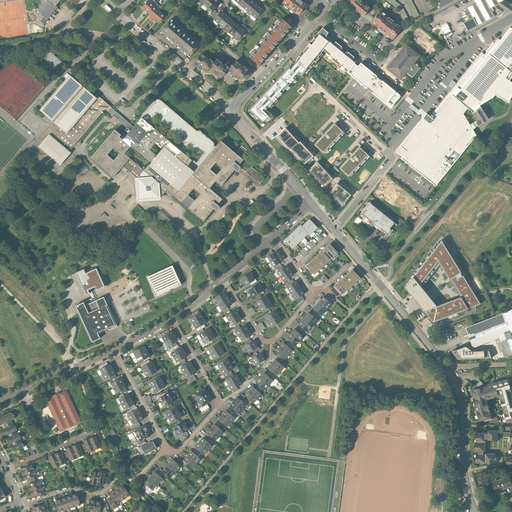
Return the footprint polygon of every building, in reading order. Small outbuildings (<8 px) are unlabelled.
[(58,0),(47,0),(39,10),(47,17),(57,5),(55,4),(58,0)] [(214,0),(206,0),(203,4),(208,8),(214,0)] [(219,3),(215,0),(214,0),(208,8),(212,12),(214,9),(219,3)] [(250,0),(243,8),(248,12),(255,3),(250,0)] [(284,0),(282,3),(298,15),(305,6),(297,0),(284,0)] [(360,1),(358,0),(347,0),(346,2),(363,16),(369,9),(360,1)] [(402,6),(394,0),(386,0),(398,10),(402,6)] [(403,0),(407,3),(414,18),(419,15),(411,0),(403,0)] [(480,0),(467,7),(468,8),(473,17),(477,25),(495,16),(491,7),(495,5),(503,0),(480,0)] [(508,0),(503,0),(495,5),(506,13),(511,9),(511,2),(508,0)] [(145,10),(148,12),(153,7),(154,6),(148,1),(141,10),(143,12),(145,10)] [(248,12),(252,15),(259,7),(255,3),(248,12)] [(149,19),(152,21),(159,12),(153,7),(148,12),(147,13),(151,17),(149,19)] [(262,9),(259,7),(252,15),(256,19),(263,11),(262,9)] [(403,8),(398,10),(404,22),(409,20),(403,8)] [(370,22),(381,31),(390,20),(379,11),(370,22)] [(165,17),(159,12),(152,21),(154,23),(156,21),(159,23),(165,17)] [(214,20),(219,24),(226,16),(221,12),(219,15),(214,20)] [(219,24),(223,28),(231,20),(227,17),(226,16),(219,24)] [(467,30),(477,25),(473,17),(470,19),(463,22),(467,30)] [(161,32),(189,57),(191,56),(199,45),(171,20),(169,23),(168,22),(162,28),(163,29),(161,32)] [(223,28),(228,32),(235,24),(231,20),(223,28)] [(282,20),(271,33),(280,40),(291,28),(282,20)] [(401,29),(390,20),(381,31),(392,39),(401,29)] [(425,23),(422,28),(428,33),(432,28),(425,23)] [(228,32),(233,36),(240,28),(235,24),(228,32)] [(448,24),(441,27),(444,34),(451,31),(448,24)] [(245,32),(240,28),(233,36),(238,40),(245,32)] [(328,33),(322,28),(317,34),(319,35),(315,40),(314,38),(309,44),(309,43),(309,44),(307,46),(302,52),(304,53),(300,57),(299,56),(296,60),(297,61),(307,70),(308,71),(312,67),(310,66),(314,61),(315,63),(319,58),(317,57),(323,51),(330,43),(327,40),(330,38),(326,35),(328,33)] [(511,30),(510,29),(501,40),(491,53),(490,55),(511,72),(511,30)] [(269,53),(280,40),(271,33),(261,45),(269,53)] [(333,45),(330,43),(323,51),(332,58),(331,60),(338,65),(339,64),(344,69),(343,70),(347,73),(354,64),(355,63),(351,60),(354,57),(348,52),(345,55),(339,50),(341,47),(335,42),(333,45)] [(258,65),(269,53),(261,45),(250,58),(258,65)] [(418,56),(406,46),(387,68),(400,79),(406,72),(412,76),(418,68),(412,63),(418,56)] [(57,70),(63,63),(49,52),(44,59),(57,70)] [(206,73),(209,69),(213,64),(202,54),(194,64),(201,71),(202,70),(206,73)] [(511,96),(511,82),(509,80),(511,75),(511,72),(490,55),(486,60),(482,57),(453,93),(451,96),(470,111),(470,112),(480,106),(494,97),(494,95),(508,103),(511,96)] [(183,61),(187,65),(193,58),(191,56),(189,57),(188,59),(186,57),(183,61)] [(222,78),(227,71),(230,69),(217,59),(213,64),(209,69),(217,76),(218,75),(222,78)] [(237,77),(240,80),(249,70),(244,67),(243,68),(236,61),(230,69),(227,71),(235,78),(237,77)] [(299,78),(307,70),(297,61),(290,69),(289,68),(280,77),(289,85),(297,76),(299,78)] [(358,67),(354,64),(347,73),(350,75),(350,76),(366,89),(367,88),(372,93),(390,109),(401,96),(382,81),(376,77),(377,76),(360,63),(358,67)] [(62,76),(65,78),(68,74),(73,79),(75,77),(69,72),(71,70),(68,68),(62,76)] [(73,79),(68,74),(65,78),(38,109),(54,123),(66,132),(95,98),(94,97),(73,79)] [(289,85),(280,77),(264,94),(272,102),(289,85)] [(272,102),(264,94),(249,110),(266,126),(275,118),(265,110),(272,102)] [(49,135),(69,152),(105,110),(108,112),(115,118),(129,131),(132,127),(118,115),(111,108),(96,95),(94,97),(95,98),(66,132),(54,123),(31,149),(39,156),(43,156),(45,153),(39,147),(49,135)] [(470,111),(451,96),(440,109),(432,119),(429,117),(427,115),(400,148),(406,152),(401,158),(435,185),(475,135),(472,129),(475,127),(473,123),(470,125),(464,115),(470,111)] [(155,100),(141,117),(149,124),(155,117),(204,159),(214,148),(212,147),(212,143),(199,132),(196,132),(159,100),(155,100)] [(480,106),(470,112),(476,121),(473,123),(475,127),(488,120),(480,106)] [(132,127),(129,131),(122,139),(118,136),(120,135),(114,130),(89,158),(111,178),(122,166),(136,178),(135,178),(136,201),(160,199),(160,197),(166,190),(203,222),(214,209),(215,210),(217,210),(219,208),(219,206),(217,205),(222,199),(209,188),(215,181),(220,186),(235,170),(236,171),(238,171),(240,169),(239,167),(238,166),(249,153),(242,146),(235,153),(221,140),(214,148),(204,159),(193,172),(186,166),(191,160),(149,124),(141,117),(132,127)] [(344,133),(334,124),(314,145),(324,155),(326,153),(325,151),(328,147),(330,149),(339,139),(337,138),(341,134),(342,135),(344,133)] [(303,166),(313,157),(300,142),(298,143),(285,128),(275,137),(288,152),(287,153),(295,161),(297,159),(303,166)] [(69,152),(49,135),(39,147),(45,153),(60,165),(70,153),(69,152)] [(369,157),(359,147),(339,169),(349,178),(351,176),(350,175),(353,171),(355,172),(364,163),(362,161),(366,157),(367,159),(369,157)] [(371,161),(365,165),(369,170),(374,166),(371,161)] [(324,187),(333,179),(317,162),(308,170),(311,174),(310,175),(312,178),(314,176),(318,181),(316,182),(319,185),(321,184),(324,187)] [(265,179),(249,166),(244,171),(240,168),(240,169),(238,171),(237,171),(257,188),(265,179)] [(25,180),(29,175),(25,171),(21,176),(25,180)] [(342,206),(351,195),(337,184),(329,193),(334,196),(332,198),(335,200),(336,199),(341,202),(339,204),(342,206)] [(370,230),(374,225),(382,232),(383,231),(385,233),(384,234),(388,237),(397,225),(369,203),(361,214),(365,217),(362,221),(370,230)] [(358,216),(354,221),(358,225),(362,220),(358,216)] [(310,218),(306,221),(315,232),(319,228),(310,218)] [(306,221),(302,225),(311,235),(315,232),(306,221)] [(301,223),(297,227),(305,238),(310,234),(301,223)] [(297,227),(292,231),(301,242),(305,238),(297,227)] [(292,231),(287,235),(296,245),(301,242),(292,231)] [(319,242),(325,236),(322,231),(315,237),(319,242)] [(287,235),(283,239),(292,249),(296,245),(287,235)] [(405,288),(418,305),(433,323),(481,304),(441,241),(405,288)] [(326,248),(334,257),(338,253),(330,244),(326,248)] [(300,252),(304,256),(309,251),(305,247),(300,252)] [(334,257),(326,248),(322,252),(329,260),(334,257)] [(270,263),(280,256),(277,251),(266,258),(270,263)] [(325,264),(329,260),(322,252),(318,255),(325,264)] [(411,254),(403,264),(408,267),(415,257),(411,254)] [(321,267),(325,264),(318,255),(314,259),(321,267)] [(273,267),(283,261),(280,256),(270,263),(273,267)] [(317,271),(321,267),(314,259),(310,262),(317,271)] [(317,271),(310,262),(305,266),(313,275),(317,271)] [(394,279),(398,275),(399,276),(407,268),(403,264),(392,277),(394,279)] [(172,265),(146,277),(155,296),(181,284),(172,265)] [(280,277),(290,270),(287,266),(277,272),(280,277)] [(84,269),(75,273),(86,295),(89,294),(88,290),(95,287),(97,290),(105,287),(96,268),(85,273),(84,269)] [(353,268),(349,273),(357,281),(362,277),(353,268)] [(283,282),(293,275),(290,270),(280,277),(283,282)] [(245,286),(255,280),(251,273),(240,279),(245,286)] [(357,281),(349,273),(344,277),(352,286),(357,281)] [(324,283),(328,279),(324,275),(320,279),(324,283)] [(347,290),(352,286),(344,277),(339,282),(347,290)] [(291,294),(300,288),(296,281),(286,287),(291,294)] [(342,295),(347,290),(339,282),(334,286),(342,295)] [(252,298),(263,291),(259,283),(248,290),(252,298)] [(295,300),(304,294),(300,288),(291,294),(295,300)] [(218,306),(229,299),(226,294),(215,301),(218,306)] [(256,302),(259,307),(269,301),(266,296),(256,302)] [(92,298),(75,306),(78,311),(92,341),(92,342),(100,338),(97,332),(108,328),(109,330),(117,327),(112,315),(110,315),(106,305),(107,305),(103,297),(95,300),(96,301),(93,302),(92,298)] [(319,303),(326,309),(331,303),(324,297),(319,303)] [(222,311),(232,304),(229,299),(218,306),(222,311)] [(259,307),(262,312),(272,306),(269,301),(259,307)] [(319,303),(314,309),(322,315),(326,309),(319,303)] [(0,307),(0,319),(21,370),(35,364),(9,304),(0,307)] [(247,310),(251,316),(256,312),(252,307),(247,310)] [(511,309),(463,328),(471,348),(498,338),(500,343),(507,340),(511,338),(511,309)] [(228,321),(239,315),(235,310),(225,316),(228,321)] [(265,317),(268,323),(279,316),(275,311),(265,317)] [(200,312),(189,319),(192,324),(203,318),(200,312)] [(305,317),(314,324),(318,320),(309,313),(305,317)] [(231,326),(242,320),(239,315),(228,321),(231,326)] [(268,323),(271,327),(282,321),(279,316),(268,323)] [(305,317),(299,325),(308,332),(314,324),(305,317)] [(206,322),(203,318),(192,324),(196,329),(206,322)] [(261,322),(257,326),(260,331),(265,327),(261,322)] [(238,336),(248,330),(245,325),(235,331),(238,336)] [(209,328),(199,334),(202,339),(212,333),(209,328)] [(303,337),(294,329),(290,334),(299,341),(303,337)] [(241,341),(251,335),(248,330),(238,336),(241,341)] [(164,343),(175,337),(172,332),(161,338),(164,343)] [(215,338),(212,333),(202,339),(205,344),(215,338)] [(299,341),(290,334),(287,339),(295,346),(299,341)] [(167,348),(178,342),(175,337),(164,343),(167,348)] [(511,353),(507,340),(500,343),(507,359),(511,357),(511,353)] [(248,353),(258,347),(253,341),(244,347),(248,353)] [(218,343),(208,349),(211,354),(221,348),(218,343)] [(291,350),(283,343),(279,347),(288,355),(291,350)] [(144,345),(132,351),(135,357),(147,351),(144,345)] [(174,358),(184,352),(181,347),(171,353),(174,358)] [(200,347),(194,350),(197,355),(203,352),(200,347)] [(288,355),(279,347),(275,352),(284,359),(288,355)] [(224,353),(221,348),(211,354),(214,359),(224,353)] [(149,356),(147,351),(135,357),(138,362),(149,356)] [(177,363),(187,357),(184,352),(174,358),(177,363)] [(255,366),(265,360),(260,353),(251,359),(255,366)] [(220,371),(230,364),(227,360),(217,366),(220,371)] [(284,367),(275,360),(271,364),(280,371),(284,367)] [(154,366),(152,361),(141,367),(144,371),(154,366)] [(183,373),(194,367),(191,362),(180,368),(183,373)] [(100,369),(103,375),(113,370),(110,364),(100,369)] [(223,376),(233,369),(230,364),(220,371),(223,376)] [(280,371),(271,364),(267,369),(276,376),(280,371)] [(154,366),(144,371),(147,377),(157,371),(154,366)] [(186,378),(197,372),(194,367),(183,373),(186,378)] [(103,375),(106,380),(116,375),(113,370),(103,375)] [(272,380),(263,373),(260,377),(269,385),(272,380)] [(230,385),(240,380),(237,375),(227,380),(230,385)] [(153,387),(163,382),(161,376),(150,382),(153,387)] [(269,385),(260,377),(256,382),(265,390),(269,385)] [(112,389),(124,384),(121,378),(110,384),(112,389)] [(499,397),(500,404),(511,400),(511,395),(507,379),(495,382),(499,397)] [(233,390),(242,385),(240,380),(230,385),(233,390)] [(156,392),(166,387),(163,382),(153,387),(156,392)] [(470,390),(473,403),(486,400),(499,397),(495,382),(493,383),(492,383),(487,385),(487,386),(484,387),(477,388),(470,390)] [(115,394),(126,389),(124,384),(112,389),(115,394)] [(261,394),(252,386),(248,391),(257,399),(261,394)] [(202,407),(212,401),(205,388),(195,394),(202,407)] [(66,390),(45,400),(60,432),(81,422),(66,390)] [(257,399),(248,391),(244,395),(253,403),(257,399)] [(161,403),(171,397),(168,392),(158,397),(161,403)] [(122,405),(132,399),(129,394),(119,399),(122,405)] [(164,408),(174,402),(171,397),(161,403),(164,408)] [(247,405),(235,397),(232,402),(244,410),(247,405)] [(124,410),(135,404),(132,399),(122,405),(124,410)] [(491,420),(486,400),(473,403),(478,422),(484,421),(484,422),(491,420)] [(511,423),(511,400),(500,404),(506,424),(511,423)] [(244,410),(232,402),(229,406),(241,415),(244,410)] [(169,417),(179,412),(176,407),(166,412),(169,417)] [(130,421),(141,415),(139,410),(127,416),(130,421)] [(235,418),(226,411),(222,416),(231,423),(235,418)] [(172,423),(182,417),(179,412),(169,417),(172,423)] [(10,413),(0,417),(0,424),(2,424),(11,420),(12,419),(12,415),(10,413)] [(132,426),(144,420),(141,415),(130,421),(132,426)] [(231,423),(222,416),(219,420),(227,427),(231,423)] [(13,425),(11,420),(2,424),(5,429),(13,425)] [(189,430),(185,421),(173,427),(177,436),(189,430)] [(224,432),(215,424),(211,429),(220,436),(224,432)] [(17,430),(15,425),(13,425),(5,429),(2,430),(4,435),(6,434),(16,430),(17,430)] [(134,439),(149,431),(146,426),(132,433),(134,439)] [(220,436),(211,429),(208,434),(217,441),(220,436)] [(18,434),(16,430),(6,434),(8,438),(18,434)] [(137,444),(152,436),(149,431),(134,439),(137,444)] [(476,433),(476,442),(485,443),(486,443),(486,439),(487,439),(487,441),(498,441),(497,433),(497,431),(487,431),(487,433),(476,433)] [(21,438),(19,434),(18,434),(8,438),(6,439),(8,444),(10,443),(20,439),(21,438)] [(95,436),(89,439),(94,450),(100,447),(99,446),(96,439),(95,436)] [(212,444),(203,437),(199,442),(208,450),(212,444)] [(22,443),(20,439),(10,443),(12,447),(22,443)] [(88,453),(94,450),(89,439),(82,442),(84,444),(86,449),(88,453)] [(144,455),(157,448),(153,441),(140,447),(144,455)] [(208,450),(199,442),(195,446),(204,454),(208,450)] [(478,452),(478,454),(483,454),(483,452),(485,452),(485,443),(476,442),(475,442),(475,452),(478,452)] [(24,446),(22,443),(12,447),(11,448),(13,451),(14,451),(22,447),(24,446)] [(77,444),(71,447),(76,458),(83,455),(81,451),(79,446),(77,444)] [(24,451),(22,447),(14,451),(15,455),(20,456),(24,451)] [(70,461),(76,458),(71,447),(65,450),(66,452),(69,457),(70,461)] [(191,451),(187,455),(196,463),(200,459),(191,451)] [(60,452),(54,455),(59,466),(65,463),(64,459),(61,454),(60,452)] [(495,454),(483,454),(478,454),(476,454),(476,464),(495,463),(495,461),(497,461),(497,457),(495,457),(495,454)] [(53,469),(59,466),(54,455),(47,457),(48,460),(51,465),(53,469)] [(187,455),(183,460),(193,468),(196,463),(187,455)] [(168,465),(175,472),(180,466),(173,460),(168,465)] [(20,470),(22,475),(33,470),(31,465),(20,470)] [(168,465),(163,471),(170,477),(175,472),(168,465)] [(36,476),(33,470),(22,475),(24,481),(30,478),(36,476)] [(89,484),(96,486),(98,473),(91,472),(89,484)] [(155,472),(150,477),(158,484),(163,479),(155,472)] [(104,474),(98,473),(96,486),(102,487),(103,483),(104,477),(104,474)] [(489,479),(495,493),(508,487),(507,486),(511,484),(508,475),(496,480),(495,476),(489,479)] [(150,477),(145,483),(150,488),(146,492),(148,494),(158,484),(150,477)] [(450,480),(439,478),(436,501),(437,501),(437,503),(441,504),(442,501),(446,502),(447,498),(451,499),(452,491),(448,490),(450,480)] [(27,486),(29,491),(40,486),(38,481),(32,483),(27,486)] [(43,491),(40,486),(29,491),(31,496),(37,494),(43,491)] [(123,486),(118,489),(125,498),(129,495),(123,486)] [(118,489),(114,492),(121,501),(125,498),(118,489)] [(116,505),(121,501),(114,492),(110,496),(111,497),(116,505)] [(77,494),(72,496),(75,507),(80,505),(80,504),(78,499),(77,494)] [(72,496),(66,497),(70,508),(75,507),(72,496)] [(66,497),(61,499),(65,510),(70,508),(66,497)] [(117,506),(116,505),(111,497),(106,500),(113,510),(117,506)] [(60,511),(65,510),(61,499),(56,501),(58,505),(59,511),(60,511)]
